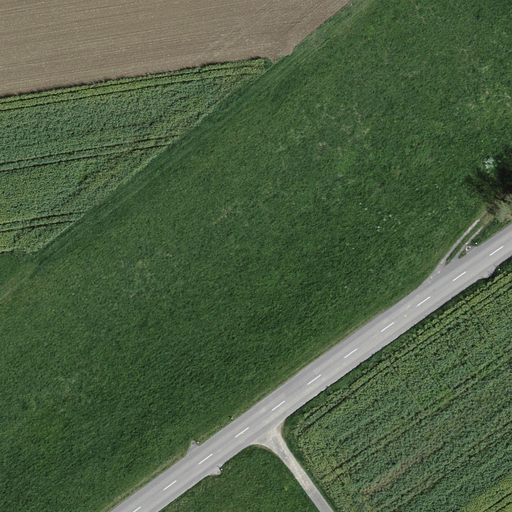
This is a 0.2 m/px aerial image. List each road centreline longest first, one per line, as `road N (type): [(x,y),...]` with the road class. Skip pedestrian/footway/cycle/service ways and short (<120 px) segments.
road 1 (tertiary): [(511,240),(133,511)]
road 2 (track): [(511,196),(465,240),(423,300)]
